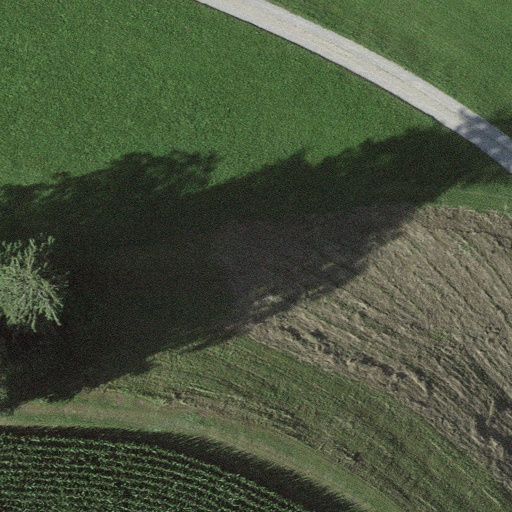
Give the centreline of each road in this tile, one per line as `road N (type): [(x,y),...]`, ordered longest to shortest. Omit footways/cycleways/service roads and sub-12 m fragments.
road 1 (track): [(511,211),(331,204),(0,273)]
road 2 (track): [(219,0),(353,59),(511,155)]
